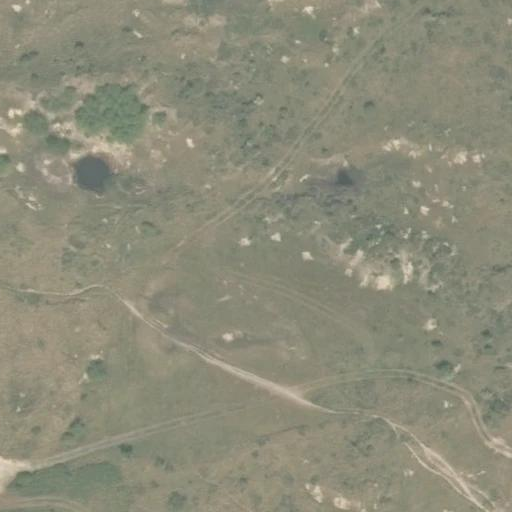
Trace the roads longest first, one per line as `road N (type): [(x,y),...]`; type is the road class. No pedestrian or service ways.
road 1 (track): [(424,0),(251,197),(129,292),(116,352),(117,409),(85,450),(37,475),(0,474)]
road 2 (unknown): [(0,298),(56,305),(106,296),(148,313),(211,361),(374,430),(420,480),(466,511)]
